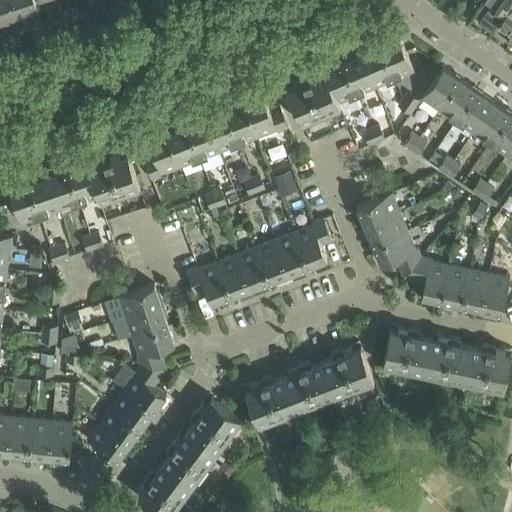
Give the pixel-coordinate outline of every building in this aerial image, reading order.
[(0,0),(0,20),(18,15),(13,0),(0,0)] [(13,0),(18,15),(39,7),(36,0),(13,0)] [(486,10),(477,22),(492,32),(497,25),(504,15),(511,3),(511,0),(483,0),(483,1),(496,10),(493,15),(486,10)] [(506,42),(511,45),(511,3),(504,15),(497,25),(511,35),(506,42)] [(380,44),(395,79),(403,75),(403,77),(415,72),(417,71),(411,60),(410,61),(400,36),(380,44)] [(363,52),(376,88),(387,83),(387,82),(395,79),(380,44),(363,52)] [(343,60),(356,95),(365,91),(365,93),(376,88),(363,52),(343,60)] [(324,74),(339,104),(350,99),(350,98),(356,95),(343,60),(322,69),(324,74)] [(421,98),(437,109),(459,78),(443,66),(421,98)] [(303,77),(322,116),(341,108),(339,104),(324,74),(314,78),(312,74),(303,77)] [(288,90),(303,124),(322,116),(303,77),(286,85),(288,90)] [(459,78),(437,109),(448,117),(449,116),(455,120),(477,90),(459,78)] [(477,90),(455,120),(462,125),(462,126),(473,134),(494,101),(477,90)] [(397,106),(410,115),(420,100),(407,91),(397,106)] [(242,103),(257,137),(276,129),(277,132),(289,127),(280,105),(270,109),(264,94),(242,103)] [(494,101),(473,134),(482,140),(482,139),(489,143),(511,113),(494,101)] [(223,110),(237,145),(257,137),(242,103),(223,110)] [(205,117),(218,152),(237,145),(223,110),(205,117)] [(511,113),(489,143),(496,148),(495,149),(505,156),(511,146),(511,113)] [(186,124),(198,159),(208,156),(218,152),(205,117),(186,124)] [(166,132),(180,166),(198,159),(186,124),(166,132)] [(371,129),(376,141),(385,138),(380,126),(371,129)] [(363,132),(368,145),(376,141),(371,129),(363,132)] [(155,153),(144,157),(152,179),(164,175),(163,173),(180,166),(166,132),(149,138),(155,153)] [(412,133),(404,144),(411,149),(419,138),(412,133)] [(419,138),(411,149),(418,154),(427,143),(419,138)] [(107,155),(122,194),(140,188),(127,148),(107,155)] [(291,152),(289,155),(292,163),(301,159),(298,150),(291,152)] [(90,165),(98,197),(99,197),(100,202),(122,194),(107,155),(100,158),(101,161),(91,165),(90,165)] [(446,156),(438,167),(445,172),(453,161),(446,156)] [(67,168),(80,203),(98,197),(90,165),(91,165),(89,161),(67,168)] [(453,161),(445,172),(452,178),(460,166),(453,161)] [(48,175),(60,210),(80,203),(67,168),(48,175)] [(290,169),(275,175),(281,191),(296,185),(290,169)] [(29,181),(40,217),(60,210),(48,175),(29,181)] [(252,178),(257,191),(265,188),(260,175),(252,178)] [(244,182),(249,194),(257,191),(252,178),(244,182)] [(480,178),(471,191),(478,196),(487,183),(480,178)] [(448,180),(443,186),(447,190),(455,185),(456,185),(448,179),(448,180)] [(10,188),(14,202),(21,223),(40,217),(29,181),(10,188)] [(487,183),(478,196),(485,201),(495,188),(487,183)] [(457,187),(449,190),(453,199),(462,195),(459,188),(458,186),(457,187)] [(235,188),(226,191),(230,201),(239,198),(235,188)] [(213,193),(218,206),(227,203),(222,190),(213,193)] [(358,213),(364,227),(401,210),(393,192),(358,207),(360,212),(358,213)] [(210,209),(218,206),(213,193),(205,196),(210,209)] [(266,196),(261,198),(264,205),(269,203),(266,196)] [(479,221),(488,208),(488,207),(481,202),(471,215),(479,221)] [(401,210),(364,227),(369,240),(371,239),(374,244),(408,227),(401,210)] [(0,233),(14,235),(16,222),(11,221),(12,214),(3,213),(0,233)] [(293,230),(307,266),(327,258),(322,244),(333,240),(323,217),(310,222),(311,223),(293,230)] [(196,221),(184,226),(188,235),(200,230),(196,221)] [(395,258),(403,277),(422,255),(419,247),(417,248),(408,227),(374,244),(382,263),(395,258)] [(274,237),(291,275),(303,271),(302,268),(307,266),(293,230),(274,237)] [(91,235),(95,248),(103,246),(99,232),(91,235)] [(0,268),(8,269),(10,250),(12,250),(13,237),(0,235),(0,268)] [(83,237),(87,251),(95,248),(91,235),(83,237)] [(255,244),(269,281),(275,278),(276,281),(291,275),(274,237),(255,244)] [(49,250),(53,262),(70,257),(66,244),(49,250)] [(237,251),(252,290),(265,285),(264,283),(269,281),(255,244),(237,251)] [(31,250),(31,265),(41,266),(42,250),(31,250)] [(217,259),(231,295),(237,293),(238,295),(252,290),(237,251),(217,259)] [(421,297),(442,301),(450,263),(430,259),(430,257),(422,255),(403,277),(424,281),(421,297)] [(212,303),(231,295),(217,259),(198,266),(197,265),(186,269),(195,293),(206,289),(212,303)] [(450,263),(442,301),(461,305),(470,267),(450,263)] [(470,267),(461,305),(468,306),(467,309),(481,312),(488,271),(470,267)] [(488,271),(481,312),(496,315),(496,312),(503,313),(510,275),(488,271)] [(47,284),(46,293),(60,294),(61,285),(47,284)] [(118,296),(125,316),(164,302),(159,289),(157,290),(155,284),(118,296)] [(45,301),(59,303),(60,294),(46,293),(45,301)] [(125,316),(131,334),(168,324),(166,317),(168,316),(164,302),(125,316)] [(79,310),(65,315),(69,327),(71,332),(83,328),(81,323),(83,322),(79,310)] [(382,365),(504,390),(511,350),(511,348),(483,343),(482,348),(460,343),(462,338),(431,332),(430,337),(420,335),(421,329),(391,323),(382,365)] [(131,334),(141,363),(166,369),(167,368),(160,348),(175,343),(168,324),(131,334)] [(43,325),(42,333),(57,335),(58,326),(43,325)] [(62,336),(61,347),(81,352),(78,342),(75,332),(62,336)] [(41,342),(56,343),(57,335),(42,333),(41,342)] [(244,386),(259,426),(375,382),(360,342),(332,353),(333,358),(313,366),(311,360),(282,371),(284,376),(275,380),(273,375),(244,386)] [(41,352),(40,366),(53,367),(55,354),(41,352)] [(67,353),(66,362),(81,363),(81,354),(67,353)] [(141,363),(122,388),(154,411),(167,394),(154,385),(166,369),(141,363)] [(40,366),(39,375),(52,376),(53,367),(40,366)] [(15,378),(14,389),(29,390),(30,379),(22,379),(15,378)] [(111,404),(143,426),(154,411),(122,388),(111,404)] [(153,468),(146,478),(135,492),(160,511),(173,511),(243,419),(209,393),(191,417),(195,420),(182,438),(178,435),(159,459),(164,463),(157,471),(153,468)] [(98,421),(131,446),(140,434),(138,432),(143,426),(111,404),(98,421)] [(0,413),(0,454),(7,455),(10,414),(0,413)] [(10,414),(7,455),(22,456),(22,454),(28,455),(31,416),(10,414)] [(31,416),(28,455),(35,456),(35,458),(50,459),(54,418),(31,416)] [(54,418),(50,459),(63,460),(63,458),(70,459),(73,420),(54,418)] [(123,456),(131,446),(98,421),(86,437),(117,460),(121,455),(123,456)] [(72,438),(70,452),(82,453),(83,439),(72,438)]
